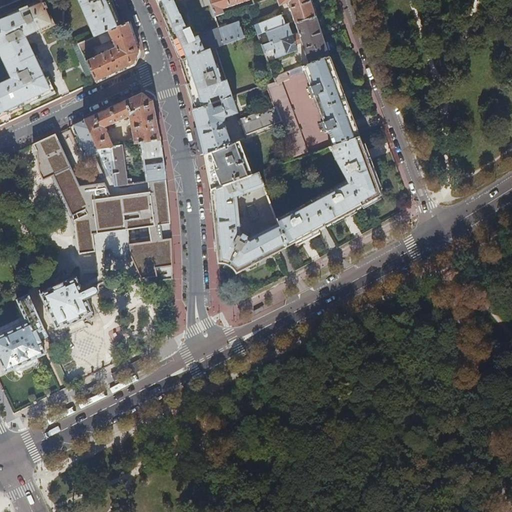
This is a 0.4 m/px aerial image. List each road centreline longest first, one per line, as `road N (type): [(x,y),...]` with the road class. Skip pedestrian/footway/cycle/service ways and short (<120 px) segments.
road 1 (residential): [(197,361),(188,182),(161,66)]
road 2 (tertiary): [(197,361),(435,233)]
road 3 (residential): [(350,0),(435,233)]
road 4 (tertiary): [(4,458),(197,361)]
road 5 (residential): [(161,66),(0,142)]
